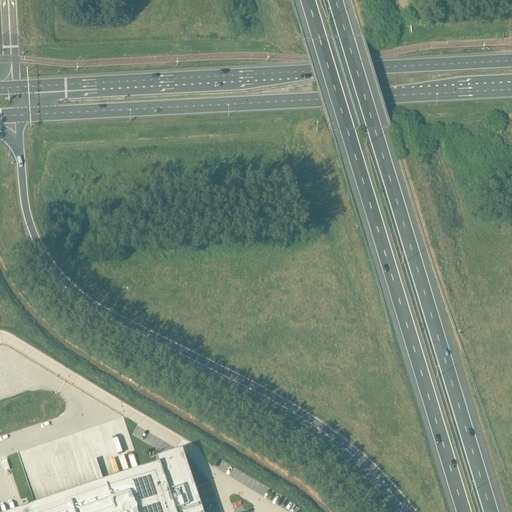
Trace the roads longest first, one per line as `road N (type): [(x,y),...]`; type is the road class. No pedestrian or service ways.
road 1 (motorway): [(20,153),(27,221),(64,286),(112,321),(327,439),(380,478),(409,511)]
road 2 (motorway): [(489,511),(329,0)]
road 3 (motorway): [(302,0),(461,511)]
road 4 (trunk): [(61,113),(511,89)]
road 5 (trunk): [(511,61),(65,85)]
